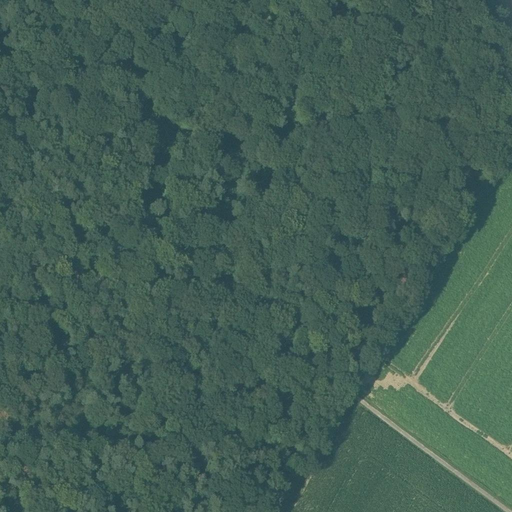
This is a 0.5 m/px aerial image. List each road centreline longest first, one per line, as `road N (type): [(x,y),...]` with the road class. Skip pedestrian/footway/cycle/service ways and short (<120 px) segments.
road 1 (track): [(0,137),(179,247),(329,321)]
road 2 (track): [(511,508),(326,368)]
road 3 (track): [(326,368),(332,328),(287,238),(290,148)]
